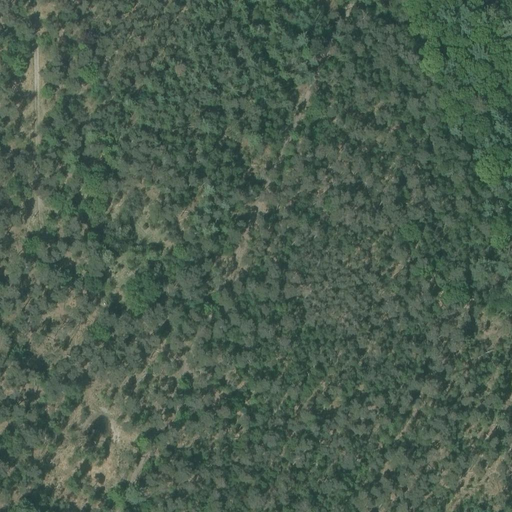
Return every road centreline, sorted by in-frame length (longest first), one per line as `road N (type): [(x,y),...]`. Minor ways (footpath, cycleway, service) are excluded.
road 1 (track): [(353,0),(185,371)]
road 2 (track): [(118,511),(185,371)]
